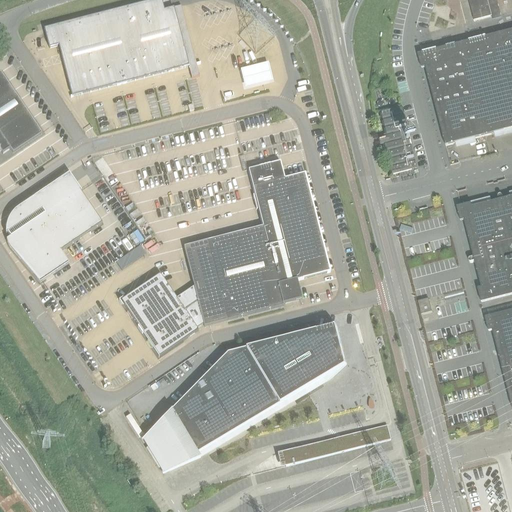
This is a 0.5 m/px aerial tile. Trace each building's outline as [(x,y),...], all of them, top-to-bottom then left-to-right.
[(160,0),(44,30),(45,35),(49,49),(59,47),(72,98),(188,68),(173,9),(163,12),(161,4),(160,0)] [(468,0),(474,22),(491,17),(492,21),(501,19),(496,0),(468,0)] [(485,137),(511,130),(511,32),(469,43),(460,45),(461,49),(484,137),(485,137)] [(446,147),(484,137),(461,49),(460,45),(418,56),(422,70),(425,69),(428,79),(433,97),(445,147),(446,147)] [(267,64),(240,71),(242,78),(245,90),(273,83),(270,72),(267,64)] [(41,135),(0,73),(0,152),(2,155),(10,150),(13,154),(41,135)] [(382,135),(392,175),(415,169),(408,141),(409,140),(407,130),(405,130),(399,107),(381,111),(387,134),(382,135)] [(210,196),(173,205),(183,248),(194,288),(182,296),(202,326),(203,325),(204,328),(227,322),(283,307),(283,305),(301,300),(297,282),(303,280),(327,274),(330,273),(330,272),(329,272),(326,259),(323,245),(322,245),(317,227),(318,226),(314,210),(313,210),(304,176),(305,176),(305,175),(284,180),(280,163),(248,171),(251,184),(209,195),(210,196)] [(7,234),(10,239),(7,241),(6,241),(7,242),(8,247),(11,251),(39,284),(68,265),(60,253),(102,225),(79,192),(45,215),(34,199),(30,201),(22,206),(19,209),(15,212),(12,215),(9,219),(7,224),(6,229),(6,235),(7,234)] [(471,246),(511,235),(511,218),(507,200),(472,209),(471,205),(461,208),(457,209),(461,223),(465,222),(471,246)] [(511,235),(471,246),(474,258),(470,259),(470,260),(469,260),(469,261),(469,262),(469,263),(470,263),(470,264),(471,264),(475,263),(482,290),(478,291),(482,304),(511,296),(511,235)] [(118,262),(123,270),(147,253),(142,246),(118,262)] [(160,276),(121,302),(159,358),(198,332),(196,330),(202,326),(182,296),(176,300),(160,276)] [(418,303),(421,316),(432,313),(429,300),(418,303)] [(489,333),(493,332),(511,408),(511,312),(490,318),(485,319),(488,329),(489,333)] [(336,327),(227,355),(226,355),(146,437),(168,473),(295,397),(329,376),(333,378),(346,366),(346,365),(345,365),(336,328),(336,327)] [(387,427),(281,454),(285,467),(285,468),(390,441),(387,427)]
